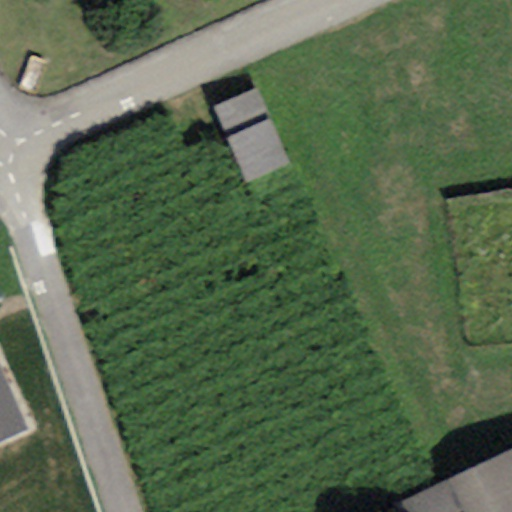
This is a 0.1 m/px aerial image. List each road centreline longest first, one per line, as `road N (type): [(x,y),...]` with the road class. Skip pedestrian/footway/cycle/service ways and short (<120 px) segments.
road 1 (residential): [(116,511),(0,177)]
road 2 (residential): [(0,143),(321,0)]
